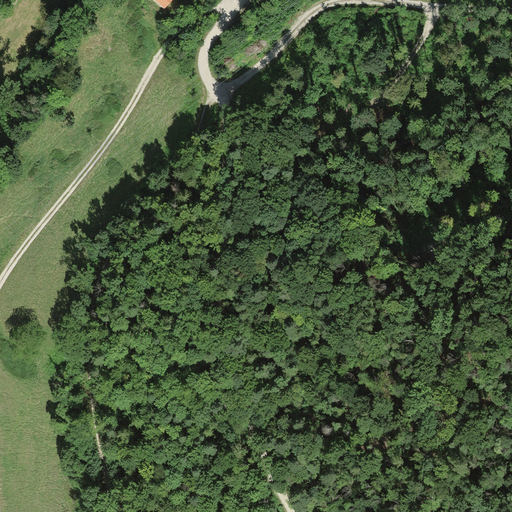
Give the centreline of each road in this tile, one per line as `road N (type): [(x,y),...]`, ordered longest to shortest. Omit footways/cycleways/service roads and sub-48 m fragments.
road 1 (track): [(111,511),(91,385),(99,282),(139,213),(178,176),(218,93)]
road 2 (track): [(290,511),(220,358),(218,93)]
road 3 (track): [(230,12),(203,15),(159,58),(117,131),(0,285)]
road 4 (track): [(218,93),(306,17),(340,0)]
road 5 (track): [(361,0),(511,11)]
